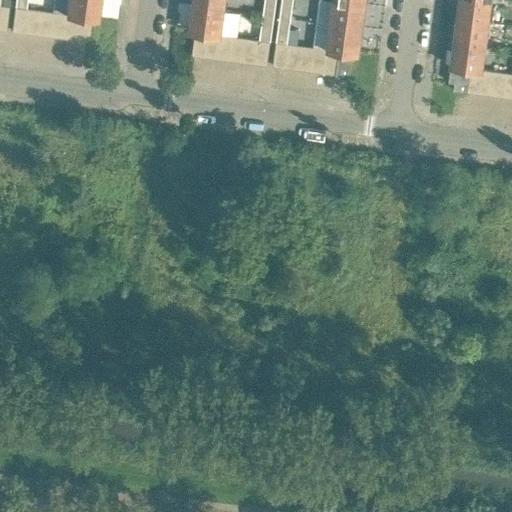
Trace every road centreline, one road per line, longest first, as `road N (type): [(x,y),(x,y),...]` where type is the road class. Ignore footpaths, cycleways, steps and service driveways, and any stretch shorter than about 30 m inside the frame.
road 1 (residential): [(397,131),(131,95)]
road 2 (residential): [(397,131),(415,0)]
road 3 (residential): [(131,95),(0,81)]
